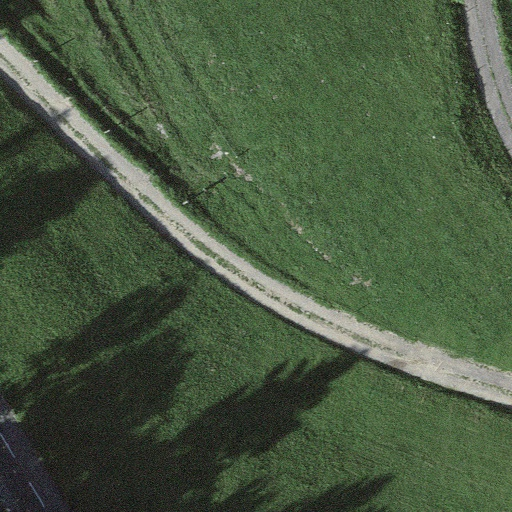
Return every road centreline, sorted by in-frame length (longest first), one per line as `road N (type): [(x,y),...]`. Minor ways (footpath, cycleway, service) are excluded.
road 1 (track): [(0,50),(133,186),(220,261),(361,345),(511,394)]
road 2 (track): [(511,121),(475,0)]
